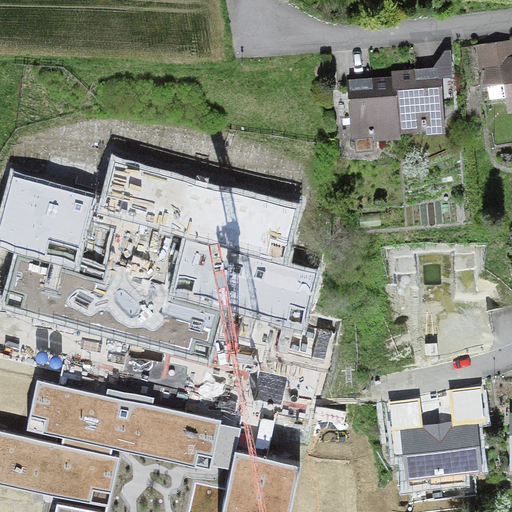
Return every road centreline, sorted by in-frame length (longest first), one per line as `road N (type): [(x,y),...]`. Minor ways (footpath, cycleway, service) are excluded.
road 1 (residential): [(256,27),(301,42),(511,26)]
road 2 (residential): [(394,387),(511,356)]
